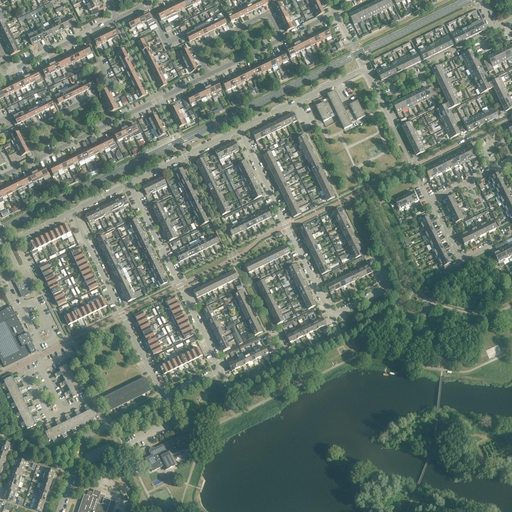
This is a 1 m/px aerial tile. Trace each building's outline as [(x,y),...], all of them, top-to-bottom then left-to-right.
[(187,8),(182,0),(180,0),(181,2),(178,3),(181,11),(187,8)] [(193,8),(192,6),(188,0),(184,0),(182,0),(187,8),(187,10),(193,8)] [(263,6),(259,0),(255,0),(255,1),(258,8),(263,6)] [(319,4),(317,0),(316,0),(309,4),(312,8),(319,4)] [(388,8),(383,0),(380,0),(378,1),(383,11),(388,8)] [(393,6),(390,0),(383,0),(388,8),(393,6)] [(99,7),(96,1),(87,6),(90,11),(91,11),(93,15),(99,12),(97,8),(99,7)] [(258,8),(255,1),(250,3),(254,11),(258,8)] [(383,11),(378,1),(373,4),(378,13),(383,11)] [(275,8),(277,11),(284,7),(282,2),(281,2),(278,4),(273,7),(273,8),(275,8)] [(181,11),(178,3),(174,5),(173,3),(172,4),(176,13),(181,11)] [(245,5),(244,3),(240,5),(241,7),(245,15),(249,13),(245,5)] [(254,11),(250,3),(245,5),(249,13),(254,11)] [(177,15),(176,13),(172,4),(170,5),(171,7),(168,8),(172,18),(177,15)] [(322,9),(319,4),(312,8),(314,13),(322,9)] [(378,13),(373,4),(369,6),(373,16),(378,13)] [(373,16),(369,6),(364,8),(368,18),(373,16)] [(245,15),(241,7),(236,10),(240,17),(245,15)] [(287,13),(284,7),(277,11),(279,15),(277,15),(278,17),(287,13)] [(172,18),(168,8),(164,10),(163,8),(162,9),(167,20),(172,18)] [(368,18),(364,8),(359,11),(364,20),(368,18)] [(167,20),(162,9),(160,10),(161,12),(157,13),(157,14),(156,15),(158,19),(160,19),(161,21),(163,20),(164,22),(167,20)] [(324,14),(322,9),(314,13),(316,17),(324,14)] [(240,17),(236,10),(232,12),(235,20),(240,17)] [(148,12),(145,14),(144,13),(142,13),(147,22),(152,20),(151,19),(153,18),(150,11),(148,12)] [(290,11),(287,13),(278,17),(278,19),(280,18),(282,21),(289,18),(292,16),(290,11)] [(364,20),(359,11),(354,13),(359,23),(364,20)] [(235,20),(232,12),(227,14),(231,22),(235,20)] [(147,22),(142,13),(141,14),(141,16),(138,17),(141,25),(147,22)] [(359,23),(354,13),(349,16),(354,25),(359,23)] [(71,15),(65,18),(70,27),(75,24),(74,21),(72,17),(71,15)] [(222,16),(218,19),(221,27),(226,24),(222,16)] [(141,25),(138,17),(134,19),(133,18),(132,18),(136,27),(141,25)] [(292,17),(290,18),(289,18),(282,21),(284,25),(282,26),(283,27),(292,23),(292,22),(294,21),(292,17)] [(70,27),(65,18),(60,20),(65,30),(70,27)] [(136,27),(132,18),(130,19),(131,21),(127,22),(128,24),(131,30),(136,27)] [(212,19),(208,21),(212,31),(217,29),(213,21),(212,19)] [(221,27),(218,19),(213,21),(217,29),(221,27)] [(65,30),(60,20),(55,23),(59,32),(65,30)] [(485,29),(481,20),(476,23),(480,33),(485,30),(485,29)] [(212,31),(208,21),(203,24),(208,33),(212,31)] [(295,22),(292,23),(283,27),(284,29),(285,28),(287,32),(297,27),(295,22)] [(59,32),(55,23),(49,26),(54,35),(59,32)] [(480,33),(476,23),(471,25),(476,35),(480,33)] [(9,30),(7,24),(0,27),(0,33),(0,34),(9,30)] [(208,33),(203,24),(198,26),(203,35),(208,33)] [(476,35),(471,25),(466,28),(471,37),(476,35)] [(54,35),(49,26),(44,28),(48,37),(54,35)] [(203,35),(198,26),(194,28),(195,30),(199,38),(203,35)] [(48,37),(44,28),(39,31),(43,40),(48,37)] [(471,37),(466,28),(461,30),(466,40),(471,37)] [(108,30),(112,39),(113,41),(118,39),(114,29),(110,31),(109,29),(108,30)] [(331,37),(327,29),(324,31),(323,29),(321,30),(326,39),(331,37)] [(12,35),(9,30),(0,34),(3,40),(12,35)] [(112,39),(108,30),(106,31),(107,32),(104,34),(107,42),(112,39)] [(199,38),(195,30),(190,32),(194,40),(199,38)] [(326,39),(321,30),(320,31),(321,32),(317,34),(321,42),(326,39)] [(466,40),(461,30),(456,32),(461,42),(466,40)] [(43,40),(39,31),(33,34),(38,43),(43,40)] [(194,40),(190,32),(186,35),(189,42),(194,40)] [(461,42),(456,32),(451,35),(456,45),(461,42)] [(38,43),(33,34),(28,36),(32,45),(38,43)] [(107,42),(104,34),(100,36),(99,34),(98,35),(102,44),(107,42)] [(321,42),(317,34),(313,36),(313,34),(311,35),(316,44),(321,42)] [(15,40),(12,35),(3,40),(5,45),(15,40)] [(102,44),(98,35),(96,36),(97,37),(93,39),(97,47),(102,44)] [(316,44),(311,35),(310,36),(310,37),(307,39),(311,47),(316,44)] [(452,45),(448,36),(443,39),(448,49),(453,46),(452,45)] [(137,42),(140,47),(147,43),(145,39),(137,42)] [(311,47),(307,39),(303,41),(302,39),(301,40),(305,49),(311,47)] [(448,49),(443,39),(438,41),(443,51),(448,49)] [(17,46),(15,40),(5,45),(8,50),(17,46)] [(305,49),(301,40),(299,41),(300,42),(297,44),(300,52),(305,49)] [(443,51),(438,41),(433,44),(438,53),(443,51)] [(150,48),(147,43),(140,47),(142,52),(150,48)] [(300,52),(297,44),(293,46),(292,44),(291,45),(295,54),(300,52)] [(438,53),(433,44),(429,46),(433,56),(438,53)] [(86,48),(83,50),(86,57),(92,54),(87,45),(86,46),(86,48)] [(295,54),(291,45),(289,46),(290,47),(286,49),(290,57),(295,54)] [(20,51),(17,46),(8,50),(11,56),(20,51)] [(433,56),(429,46),(424,48),(428,58),(433,56)] [(152,53),(150,48),(142,52),(144,56),(152,53)] [(428,58),(424,48),(419,51),(423,61),(428,58)] [(511,58),(507,48),(502,51),(507,60),(511,58)] [(116,53),(118,58),(126,54),(124,49),(116,53)] [(180,53),(182,58),(191,54),(191,52),(189,53),(187,49),(180,53)] [(81,60),(77,50),(75,51),(76,53),(72,55),(76,62),(81,60)] [(86,57),(83,50),(79,51),(78,50),(77,50),(81,60),(86,57)] [(470,50),(469,51),(461,55),(463,60),(473,55),(470,50)] [(507,60),(502,51),(497,53),(502,63),(507,60)] [(420,61),(416,52),(411,55),(415,64),(420,62),(420,61)] [(154,57),(152,53),(144,56),(146,61),(154,57)] [(285,53),(284,53),(280,55),(279,53),(278,54),(282,63),(288,61),(286,57),(287,56),(285,53)] [(502,63),(497,53),(493,55),(497,65),(502,63)] [(128,58),(126,54),(118,58),(120,62),(128,58)] [(192,55),(191,54),(182,58),(185,63),(192,60),(191,56),(192,55)] [(282,63),(278,54),(276,55),(277,57),(274,58),(277,66),(282,63)] [(71,65),(67,55),(65,56),(66,58),(62,60),(66,67),(71,65)] [(76,62),(72,55),(69,56),(68,55),(67,55),(71,65),(76,62)] [(415,64),(411,55),(406,57),(410,67),(415,64)] [(475,60),(473,55),(463,60),(466,65),(475,60)] [(497,65),(493,55),(488,58),(488,59),(492,67),(497,65)] [(156,62),(154,57),(146,61),(148,65),(156,62)] [(410,67),(406,57),(401,60),(406,69),(410,67)] [(131,63),(128,58),(120,62),(123,67),(131,63)] [(277,66),(274,58),(270,60),(269,58),(268,59),(272,68),(277,66)] [(272,68),(268,59),(266,60),(267,62),(263,63),(267,71),(272,68)] [(494,70),(492,67),(488,59),(483,62),(489,73),(494,70)] [(61,70),(56,60),(55,61),(56,63),(52,65),(56,72),(61,70)] [(66,67),(62,60),(59,61),(58,60),(56,60),(61,70),(66,67)] [(194,63),(192,60),(185,63),(187,69),(196,64),(196,63),(194,63)] [(406,69),(401,60),(396,62),(401,72),(406,69)] [(478,65),(475,60),(466,65),(468,70),(478,65)] [(158,66),(156,62),(148,65),(151,70),(158,66)] [(401,72),(396,62),(391,64),(396,74),(401,72)] [(133,68),(131,63),(123,67),(125,71),(133,68)] [(267,71),(263,63),(260,65),(259,63),(258,64),(262,73),(267,71)] [(197,66),(196,64),(187,69),(190,74),(197,70),(196,66),(197,66)] [(262,73),(258,64),(256,65),(257,67),(253,68),(257,76),(262,73)] [(396,74),(391,64),(386,67),(391,76),(396,74)] [(51,75),(46,65),(45,66),(45,68),(42,70),(45,77),(51,75)] [(56,72),(52,65),(48,66),(48,65),(46,65),(51,75),(56,72)] [(444,70),(441,65),(432,69),(434,75),(444,70)] [(480,70),(478,65),(468,70),(471,75),(480,70)] [(161,71),(158,66),(151,70),(153,75),(161,71)] [(391,76),(386,67),(382,69),(386,79),(391,76)] [(135,72),(133,68),(125,71),(127,76),(135,72)] [(257,76),(253,68),(250,70),(249,68),(247,69),(252,78),(257,76)] [(252,78),(247,69),(246,70),(247,72),(243,73),(247,81),(252,78)] [(386,79),(382,69),(376,72),(381,81),(386,79)] [(446,75),(444,70),(434,75),(436,79),(446,75)] [(482,75),(480,70),(471,75),(473,80),(482,75)] [(163,75),(161,71),(153,75),(155,79),(163,75)] [(43,81),(39,72),(37,72),(33,74),(33,72),(31,73),(36,82),(37,84),(43,81)] [(137,77),(135,72),(127,76),(129,81),(137,77)] [(36,82),(31,73),(30,74),(30,75),(27,77),(30,84),(36,82)] [(247,81),(243,73),(239,75),(239,73),(237,74),(241,83),(247,81)] [(241,83),(237,74),(235,75),(236,77),(233,78),(236,86),(241,83)] [(165,80),(163,75),(155,79),(157,84),(165,80)] [(448,80),(446,75),(436,79),(439,84),(448,80)] [(485,80),(482,75),(473,80),(475,84),(485,80)] [(30,84),(27,77),(23,79),(22,77),(21,78),(25,87),(30,84)] [(95,77),(87,81),(91,88),(96,86),(94,84),(97,82),(95,77)] [(118,83),(115,77),(110,80),(112,85),(118,83)] [(139,81),(137,77),(129,81),(132,85),(139,81)] [(25,87),(21,78),(19,79),(20,80),(17,82),(20,89),(25,87)] [(236,86),(233,78),(229,80),(228,79),(227,79),(231,88),(236,86)] [(500,78),(492,82),(489,83),(487,84),(487,85),(478,89),(480,94),(491,89),(493,88),(503,83),(500,78)] [(231,88),(227,79),(225,80),(226,82),(222,83),(226,91),(231,88)] [(168,85),(165,80),(157,84),(160,89),(168,85)] [(451,84),(448,80),(439,84),(441,89),(451,84)] [(487,85),(487,84),(485,80),(475,84),(478,89),(487,85)] [(91,88),(87,81),(82,83),(86,91),(91,88)] [(142,86),(139,81),(132,85),(134,90),(142,86)] [(20,89),(17,82),(13,84),(12,82),(11,83),(15,92),(20,89)] [(15,92),(11,83),(9,84),(10,85),(6,87),(10,94),(15,92)] [(86,91),(82,83),(78,85),(82,93),(86,91)] [(213,83),(212,84),(216,93),(222,90),(218,83),(214,85),(213,83)] [(505,88),(503,83),(493,88),(495,93),(505,88)] [(216,93),(212,84),(210,84),(211,86),(207,88),(211,95),(216,93)] [(453,89),(451,84),(441,89),(444,94),(453,89)] [(82,93),(78,85),(73,87),(77,95),(82,93)] [(144,90),(142,86),(134,90),(136,94),(144,90)] [(10,94),(6,87),(3,89),(2,87),(0,88),(5,97),(10,94)] [(77,95),(73,87),(69,90),(72,97),(77,95)] [(427,87),(422,90),(427,100),(431,97),(432,97),(428,89),(427,87)] [(438,98),(433,87),(428,89),(432,97),(431,97),(433,100),(438,98)] [(101,96),(102,98),(111,93),(108,88),(101,92),(102,96),(101,96)] [(211,95),(207,88),(204,90),(203,88),(202,89),(206,98),(211,95)] [(507,93),(505,88),(495,93),(498,97),(507,93)] [(206,98),(202,89),(200,89),(200,91),(197,93),(201,100),(206,98)] [(456,94),(453,89),(444,94),(446,99),(456,94)] [(72,97),(69,90),(64,92),(68,100),(72,97)] [(146,95),(144,90),(136,94),(139,99),(146,95)] [(427,100),(422,90),(417,92),(422,102),(427,100)] [(343,108),(335,91),(327,95),(330,101),(327,103),(324,104),(324,103),(316,107),(323,122),(331,118),(330,115),(333,114),(337,111),(339,114),(337,115),(340,121),(344,129),(352,126),(350,122),(353,121),(356,119),(357,121),(365,117),(357,101),(349,105),(351,109),(348,110),(345,111),(343,108)] [(68,100),(64,92),(60,94),(63,102),(68,100)] [(422,102),(417,92),(412,95),(417,104),(422,102)] [(113,99),(111,93),(102,98),(102,99),(104,99),(106,102),(113,99)] [(201,100),(197,93),(194,95),(193,93),(191,94),(196,103),(201,100)] [(510,98),(507,93),(498,97),(500,102),(510,98)] [(63,102),(60,94),(55,97),(59,104),(63,102)] [(196,103),(191,94),(190,95),(191,96),(187,98),(191,105),(196,103)] [(458,99),(456,94),(446,99),(448,103),(448,104),(458,99)] [(417,104),(412,95),(407,97),(412,107),(417,104)] [(412,107),(407,97),(402,99),(407,109),(412,107)] [(511,102),(510,98),(500,102),(503,107),(511,102)] [(50,99),(46,101),(49,109),(54,106),(50,99)] [(116,104),(113,99),(106,102),(107,106),(106,107),(107,108),(116,104)] [(407,109),(402,99),(398,102),(402,111),(407,109)] [(460,104),(458,99),(448,104),(448,103),(445,105),(435,110),(438,115),(447,110),(448,110),(460,104)] [(41,103),(40,101),(35,103),(36,106),(40,113),(45,111),(41,103)] [(49,109),(46,101),(41,103),(45,111),(49,109)] [(402,111),(398,102),(393,104),(397,114),(402,111)] [(511,108),(511,102),(503,107),(505,112),(511,108)] [(118,109),(116,104),(107,108),(107,110),(109,109),(111,113),(118,109)] [(40,113),(36,106),(32,108),(36,116),(40,113)] [(170,109),(172,114),(180,110),(178,106),(170,109)] [(36,116),(32,108),(27,110),(31,118),(36,116)] [(497,116),(493,108),(488,110),(493,120),(498,118),(497,116)] [(31,118),(27,110),(23,112),(26,120),(31,118)] [(182,115),(180,110),(172,114),(174,119),(182,115)] [(450,115),(447,110),(438,115),(440,120),(450,115)] [(493,120),(488,110),(483,113),(488,123),(493,120)] [(26,120),(23,112),(18,115),(22,122),(26,120)] [(297,121),(293,113),(293,114),(288,116),(292,124),(297,121)] [(488,123),(483,113),(478,115),(483,125),(488,123)] [(22,122),(18,115),(14,117),(13,116),(11,117),(13,122),(15,121),(17,125),(22,122)] [(184,119),(182,115),(174,119),(177,123),(184,119)] [(452,120),(450,115),(440,120),(442,125),(452,120)] [(483,125),(478,115),(473,118),(478,127),(483,125)] [(156,116),(149,120),(148,119),(146,120),(148,126),(149,125),(159,121),(156,116)] [(292,124),(288,116),(283,119),(287,126),(292,124)] [(478,127),(473,118),(468,120),(473,130),(478,127)] [(187,124),(184,119),(177,123),(179,128),(184,126),(186,124),(187,124)] [(287,126),(283,119),(278,121),(282,129),(287,126)] [(454,125),(452,120),(442,125),(445,129),(454,125)] [(473,130),(468,120),(463,123),(465,125),(467,131),(468,132),(473,130)] [(161,125),(159,121),(149,125),(151,130),(153,129),(161,125)] [(282,129),(278,121),(273,124),(277,131),(282,129)] [(414,127),(411,122),(401,126),(404,131),(414,127)] [(128,125),(133,134),(134,136),(139,134),(139,133),(142,132),(139,125),(136,127),(134,124),(131,126),(130,124),(128,125)] [(277,131),(273,124),(268,126),(271,134),(277,131)] [(133,134),(128,125),(127,125),(128,127),(124,129),(128,136),(133,134)] [(163,130),(161,125),(153,129),(155,134),(163,130)] [(457,130),(454,125),(445,129),(447,134),(457,130)] [(271,134),(268,126),(263,129),(266,136),(271,134)] [(416,132),(414,127),(404,131),(406,136),(416,132)] [(128,136),(124,129),(120,131),(120,129),(118,130),(123,139),(128,136)] [(266,136),(263,129),(257,131),(261,139),(266,136)] [(123,139),(118,130),(117,130),(117,132),(114,134),(117,141),(123,139)] [(166,135),(163,130),(155,134),(158,138),(159,138),(166,135)] [(459,135),(457,130),(447,134),(450,139),(459,135)] [(261,139),(257,131),(252,134),(256,142),(256,141),(261,139)] [(11,136),(14,141),(23,137),(22,135),(20,136),(19,132),(11,136)] [(418,136),(416,132),(406,136),(409,141),(418,136)] [(304,136),(297,139),(297,140),(299,145),(307,141),(305,136),(304,136)] [(421,141),(418,136),(409,141),(411,146),(421,141)] [(24,138),(23,137),(14,141),(16,146),(24,142),(22,139),(24,138)] [(107,138),(105,139),(110,148),(111,151),(117,148),(115,143),(114,143),(111,138),(107,140),(107,138)] [(110,148),(105,139),(104,140),(104,141),(101,143),(104,151),(110,148)] [(310,146),(307,141),(299,145),(302,150),(310,146)] [(423,146),(421,141),(411,146),(414,151),(423,146)] [(25,146),(24,142),(16,146),(19,151),(28,147),(27,145),(25,146)] [(235,142),(230,145),(234,153),(239,150),(235,142)] [(104,151),(101,143),(97,145),(96,143),(95,144),(99,153),(104,151)] [(99,153),(95,144),(93,145),(94,146),(91,148),(94,156),(99,153)] [(234,153),(230,145),(225,147),(229,155),(234,153)] [(312,151),(310,146),(302,150),(304,155),(312,151)] [(426,151),(423,146),(414,151),(416,156),(426,151)] [(29,148),(28,147),(19,151),(21,157),(29,153),(27,149),(29,148)] [(229,155),(225,147),(220,150),(224,158),(229,155)] [(96,158),(94,156),(91,148),(87,150),(86,148),(85,149),(89,158),(90,161),(96,158)] [(471,148),(466,150),(471,160),(476,158),(471,148)] [(89,158),(85,149),(83,150),(84,151),(80,153),(84,161),(89,158)] [(225,160),(224,158),(220,150),(215,152),(220,163),(225,160)] [(471,160),(466,150),(462,152),(467,162),(471,160)] [(315,156),(312,151),(304,155),(307,160),(315,156)] [(271,153),(271,152),(263,156),(266,161),(273,158),(271,153)] [(467,162),(462,152),(457,155),(462,165),(467,162)] [(84,161),(80,153),(77,155),(76,153),(74,154),(79,163),(84,161)] [(79,163),(74,154),(73,155),(74,156),(70,158),(74,166),(79,163)] [(462,165),(457,155),(453,157),(457,167),(462,165)] [(317,162),(315,156),(307,160),(309,165),(317,162)] [(457,167),(453,157),(448,159),(453,169),(457,167)] [(74,166),(70,158),(67,160),(66,158),(64,159),(69,168),(74,166)] [(196,162),(198,167),(206,163),(204,158),(196,162)] [(276,163),(273,158),(266,161),(268,166),(276,163)] [(69,168),(64,159),(63,160),(63,161),(60,163),(64,171),(69,168)] [(453,169),(448,159),(443,161),(448,171),(453,169)] [(448,171),(443,161),(439,164),(444,174),(448,171)] [(237,166),(239,171),(247,167),(245,162),(237,166)] [(320,167),(317,162),(309,165),(312,170),(320,167)] [(64,171),(60,163),(56,165),(55,163),(54,164),(58,173),(64,171)] [(209,168),(206,163),(198,167),(201,172),(209,168)] [(278,168),(276,163),(268,166),(271,172),(278,168)] [(58,173),(54,164),(52,165),(53,166),(49,168),(53,176),(58,173)] [(444,174),(439,164),(434,166),(439,176),(444,174)] [(439,176),(434,166),(430,168),(435,178),(439,176)] [(250,172),(247,167),(239,171),(241,176),(250,172)] [(322,172),(320,167),(312,170),(314,175),(322,172)] [(40,168),(39,169),(43,178),(48,175),(45,168),(41,170),(40,168)] [(211,173),(209,168),(201,172),(203,177),(211,173)] [(281,173),(278,168),(271,172),(273,177),(281,173)] [(435,178),(430,168),(425,171),(430,180),(435,178)] [(43,178),(39,169),(37,169),(38,171),(34,173),(38,180),(43,178)] [(174,173),(177,178),(185,174),(182,169),(174,173)] [(252,177),(250,172),(241,176),(244,181),(252,177)] [(325,177),(322,172),(314,175),(317,181),(325,177)] [(38,180),(34,173),(31,175),(30,173),(28,174),(33,183),(38,180)] [(214,178),(211,173),(203,177),(205,182),(214,178)] [(283,178),(281,173),(273,177),(276,182),(283,178)] [(488,178),(490,181),(487,182),(488,184),(491,183),(501,178),(498,173),(488,178)] [(33,183),(28,174),(27,174),(28,176),(24,178),(28,185),(33,183)] [(187,179),(185,174),(177,178),(179,183),(187,179)] [(254,182),(252,177),(244,181),(246,186),(254,182)] [(327,182),(325,177),(317,181),(319,186),(327,182)] [(28,185),(24,178),(20,180),(20,178),(18,179),(23,188),(28,185)] [(167,186),(163,178),(158,180),(162,188),(167,186)] [(216,182),(214,178),(205,182),(208,186),(216,182)] [(286,183),(283,178),(276,182),(278,187),(286,183)] [(503,183),(501,178),(491,183),(493,188),(503,183)] [(23,188),(18,179),(17,180),(17,181),(14,183),(17,190),(23,188)] [(190,183),(187,179),(179,183),(181,187),(190,183)] [(162,188),(158,180),(153,183),(157,191),(162,188)] [(218,187),(216,182),(208,186),(210,191),(218,187)] [(257,186),(254,182),(246,186),(249,190),(257,186)] [(330,187),(327,182),(319,186),(322,191),(330,187)] [(17,190),(14,183),(10,185),(9,183),(8,184),(12,193),(17,190)] [(157,191),(153,183),(148,185),(152,193),(157,191)] [(192,188),(190,183),(181,187),(184,192),(192,188)] [(288,188),(286,183),(278,187),(281,192),(288,188)] [(505,187),(503,183),(493,188),(495,192),(505,187)] [(12,193),(8,184),(6,185),(7,186),(4,188),(7,195),(12,193)] [(152,193),(148,185),(143,187),(147,196),(152,193)] [(259,191),(257,186),(249,190),(251,195),(259,191)] [(221,192),(218,187),(210,191),(212,196),(221,192)] [(332,192),(330,187),(322,191),(324,196),(332,192)] [(507,192),(505,187),(495,192),(497,197),(507,192)] [(194,193),(192,188),(184,192),(186,197),(194,193)] [(291,193),(288,188),(281,192),(283,197),(291,193)] [(262,196),(259,191),(251,195),(253,200),(262,196)] [(223,197),(221,192),(212,196),(215,201),(223,197)] [(335,197),(332,192),(324,196),(327,201),(335,198),(335,197)] [(413,192),(408,194),(413,204),(418,202),(413,192)] [(510,196),(507,192),(497,197),(500,201),(510,196)] [(197,198),(194,193),(186,197),(188,202),(197,198)] [(293,199),(291,193),(283,197),(286,202),(293,199)] [(413,204),(408,194),(404,197),(409,207),(413,204)] [(124,196),(119,199),(123,207),(129,205),(124,196)] [(445,204),(446,205),(455,201),(452,196),(442,201),(444,204),(445,204)] [(511,201),(510,196),(500,201),(502,206),(511,201)] [(225,202),(223,197),(215,201),(217,206),(225,202)] [(409,207),(404,197),(399,199),(404,209),(409,207)] [(199,203),(197,198),(188,202),(191,207),(199,203)] [(125,210),(123,207),(119,199),(115,201),(120,212),(125,210)] [(296,204),(293,199),(286,202),(288,207),(296,204)] [(404,209),(399,199),(394,201),(399,211),(404,209)] [(120,212),(115,201),(110,204),(114,212),(115,214),(120,212)] [(457,205),(455,201),(446,205),(447,206),(445,207),(447,210),(457,205)] [(511,206),(511,201),(502,206),(504,210),(511,206)] [(228,207),(225,202),(217,206),(220,211),(228,207)] [(163,208),(160,203),(152,207),(155,212),(163,208)] [(201,208),(199,203),(191,207),(193,212),(201,208)] [(114,212),(110,204),(105,206),(109,214),(114,212)] [(298,209),(296,204),(288,207),(291,213),(298,209)] [(459,210),(457,205),(447,210),(449,213),(450,213),(450,214),(459,210)] [(109,214),(105,206),(100,208),(104,217),(109,214)] [(230,212),(228,207),(220,211),(222,216),(230,212)] [(104,217),(100,208),(95,211),(99,219),(104,217)] [(165,213),(163,208),(155,212),(157,217),(165,213)] [(204,212),(201,208),(193,212),(196,216),(204,212)] [(340,209),(340,208),(332,212),(333,213),(335,218),(343,214),(340,209)] [(267,209),(262,212),(266,220),(271,217),(267,209)] [(301,214),(298,209),(291,213),(293,218),(301,214)] [(461,214),(459,210),(450,214),(451,215),(450,216),(452,219),(461,214)] [(99,219),(95,211),(90,213),(94,221),(99,219)] [(206,217),(204,212),(196,216),(198,221),(206,217)] [(266,220),(262,212),(257,214),(261,222),(266,220)] [(94,221),(90,213),(85,216),(86,216),(89,224),(94,221)] [(168,218),(165,213),(157,217),(160,222),(168,218)] [(261,222),(257,214),(253,216),(257,225),(261,222)] [(345,219),(343,214),(335,218),(338,223),(345,219)] [(464,219),(461,214),(452,219),(453,223),(454,222),(455,223),(464,219)] [(418,222),(420,227),(430,222),(430,221),(426,215),(421,217),(422,220),(418,222)] [(257,225),(253,216),(248,219),(252,227),(257,225)] [(209,222),(206,217),(198,221),(200,226),(209,222)] [(170,223),(168,218),(160,222),(162,227),(170,223)] [(252,227),(248,219),(243,221),(247,229),(252,227)] [(348,224),(345,219),(338,223),(340,228),(348,224)] [(139,225),(136,220),(128,224),(130,229),(139,225)] [(433,222),(432,220),(430,221),(430,222),(420,227),(422,231),(432,227),(431,223),(433,222)] [(492,220),(487,222),(492,232),(495,230),(495,229),(496,228),(492,220)] [(247,229),(243,221),(238,224),(242,232),(247,229)] [(492,232),(487,222),(483,224),(487,233),(488,232),(489,234),(492,232)] [(172,228),(170,223),(162,227),(164,232),(172,228)] [(242,232),(238,224),(233,226),(237,234),(242,232)] [(350,229),(348,224),(340,228),(343,233),(350,229)] [(487,233),(483,224),(478,227),(483,236),(486,235),(486,234),(487,233)] [(67,225),(62,227),(66,235),(71,233),(67,225)] [(141,230),(139,225),(130,229),(133,234),(141,230)] [(306,225),(299,229),(301,234),(309,230),(306,225)] [(237,234),(233,226),(228,228),(232,237),(237,234)] [(66,235),(62,227),(57,230),(61,238),(66,235)] [(435,231),(434,230),(432,227),(422,231),(425,236),(435,231)] [(483,236),(478,227),(474,229),(478,238),(479,237),(480,238),(483,236)] [(175,233),(172,228),(164,232),(167,237),(175,233)] [(353,234),(350,229),(343,233),(345,238),(353,234)] [(438,231),(437,229),(434,230),(435,231),(425,236),(422,237),(424,242),(427,241),(437,236),(435,232),(438,231)] [(478,238),(474,229),(469,231),(474,241),(477,239),(476,238),(478,238)] [(61,238),(57,230),(52,232),(56,240),(61,238)] [(143,235),(141,230),(133,234),(135,239),(143,235)] [(311,235),(309,230),(301,234),(304,239),(311,235)] [(474,241),(469,231),(464,233),(469,242),(470,241),(470,243),(474,241)] [(56,240),(52,232),(47,234),(51,242),(56,240)] [(177,238),(175,233),(167,237),(169,242),(177,238)] [(469,242),(464,233),(460,236),(464,246),(468,244),(467,243),(469,242)] [(51,242),(47,234),(43,237),(47,245),(51,242)] [(355,239),(353,234),(345,238),(348,243),(355,239)] [(107,240),(105,235),(97,239),(99,244),(107,240)] [(146,239),(143,235),(135,239),(138,243),(146,239)] [(215,235),(210,237),(214,245),(219,243),(215,235)] [(314,241),(311,235),(304,239),(306,244),(314,241)] [(439,240),(438,239),(437,236),(427,241),(429,245),(439,240)] [(47,245),(43,237),(38,239),(42,247),(47,245)] [(214,245),(210,237),(205,240),(209,248),(214,245)] [(442,240),(441,238),(438,239),(439,240),(429,245),(431,250),(441,245),(440,241),(442,240)] [(42,247),(38,239),(33,241),(37,249),(42,247)] [(148,244),(146,239),(138,243),(140,248),(148,244)] [(358,245),(355,239),(348,243),(350,248),(358,245)] [(110,245),(107,240),(99,244),(101,249),(110,245)] [(209,248),(205,240),(200,242),(204,250),(209,248)] [(38,252),(37,249),(33,241),(28,244),(31,250),(30,251),(32,255),(38,252)] [(316,246),(314,241),(306,244),(309,249),(316,246)] [(204,250),(200,242),(195,244),(199,253),(204,250)] [(150,249),(148,244),(140,248),(142,253),(150,249)] [(199,253),(195,244),(191,247),(195,255),(199,253)] [(112,250),(110,245),(101,249),(104,254),(112,250)] [(195,255),(191,247),(189,245),(185,247),(190,257),(195,255)] [(360,250),(358,245),(350,248),(353,253),(360,250)] [(443,249),(443,248),(441,245),(431,250),(434,254),(443,249)] [(290,253),(286,246),(281,248),(284,256),(290,253)] [(319,251),(316,246),(309,249),(311,255),(319,251)] [(190,257),(185,247),(180,249),(181,252),(185,260),(190,257)] [(447,249),(446,247),(443,248),(443,249),(434,254),(436,259),(446,254),(444,251),(447,249)] [(507,248),(506,247),(503,249),(508,259),(511,257),(511,256),(508,247),(507,248)] [(81,253),(79,248),(69,253),(71,258),(73,257),(81,253)] [(284,256),(281,248),(276,251),(279,258),(284,256)] [(153,254),(150,249),(142,253),(145,258),(153,254)] [(499,250),(498,249),(496,250),(497,252),(498,252),(503,262),(508,259),(503,249),(499,250)] [(114,255),(112,250),(104,254),(106,259),(114,255)] [(363,255),(360,250),(353,253),(355,258),(355,259),(363,255)] [(279,258),(276,251),(271,253),(274,261),(279,258)] [(321,256),(319,251),(311,255),(314,260),(321,256)] [(185,260),(181,252),(176,254),(180,262),(185,260)] [(498,252),(497,252),(491,255),(496,265),(503,262),(498,252)] [(83,258),(81,253),(73,257),(75,262),(83,258)] [(274,261),(271,253),(266,256),(269,263),(274,261)] [(155,259),(153,254),(145,258),(147,263),(155,259)] [(448,259),(447,258),(446,254),(436,259),(438,263),(448,259)] [(117,260),(114,255),(106,259),(109,264),(117,260)] [(269,263),(266,256),(260,258),(264,266),(269,263)] [(324,261),(321,256),(314,260),(316,265),(324,261)] [(451,258),(450,256),(447,258),(448,259),(438,263),(442,271),(445,270),(446,269),(452,266),(448,260),(451,258)] [(86,263),(83,258),(75,262),(78,267),(86,263)] [(264,266),(260,258),(255,261),(259,268),(264,266)] [(158,264),(155,259),(147,263),(149,268),(158,264)] [(119,264),(117,260),(109,264),(111,268),(119,264)] [(259,268),(255,261),(250,263),(254,271),(259,268)] [(326,266),(324,261),(316,265),(319,270),(326,266)] [(50,268),(47,263),(39,267),(42,272),(50,268)] [(88,267),(86,263),(78,267),(75,268),(77,273),(80,271),(88,267)] [(254,271),(250,263),(245,266),(248,273),(249,273),(254,271)] [(122,269),(119,264),(111,268),(113,273),(122,269)] [(160,268),(158,264),(149,268),(147,269),(150,274),(152,272),(160,268)] [(288,269),(291,274),(298,270),(295,265),(288,268),(288,269)] [(331,270),(329,265),(326,266),(319,270),(321,275),(331,270)] [(372,273),(368,265),(368,266),(363,268),(366,276),(371,273),(372,273)] [(91,272),(88,267),(80,271),(83,276),(91,272)] [(52,273),(50,268),(42,272),(44,277),(52,273)] [(162,273),(160,268),(152,272),(154,277),(162,273)] [(366,276),(363,268),(357,270),(361,278),(366,276)] [(124,274),(122,269),(113,273),(116,278),(124,274)] [(300,275),(298,270),(291,274),(293,279),(300,275)] [(361,278),(357,270),(352,273),(356,281),(361,278)] [(238,278),(234,271),(229,274),(233,281),(238,278),(238,279),(238,278)] [(93,277),(91,272),(83,276),(85,281),(93,277)] [(54,278),(52,273),(44,277),(46,282),(54,278)] [(165,278),(162,273),(154,277),(157,282),(165,278)] [(356,281),(352,273),(347,275),(351,283),(356,281)] [(126,279),(124,274),(116,278),(118,283),(126,279)] [(233,281),(229,274),(224,276),(228,283),(233,281)] [(303,280),(300,275),(293,279),(296,284),(303,280)] [(351,283),(347,275),(342,278),(346,286),(351,283)] [(228,283),(224,276),(219,279),(222,286),(228,283)] [(95,282),(93,277),(85,281),(87,286),(95,282)] [(15,282),(18,290),(19,292),(20,292),(25,290),(29,287),(25,278),(15,282)] [(57,283),(54,278),(46,282),(49,287),(57,283)] [(168,286),(165,278),(157,282),(159,287),(160,290),(168,286)] [(346,286),(342,278),(337,281),(341,288),(346,286)] [(129,284),(126,279),(118,283),(120,288),(129,284)] [(222,286),(219,279),(214,281),(217,288),(222,286)] [(256,284),(258,290),(266,286),(264,281),(264,280),(256,284)] [(305,286),(303,280),(296,284),(298,289),(305,286)] [(217,288),(214,281),(209,284),(212,291),(217,288)] [(341,288),(337,281),(332,283),(336,291),(341,288)] [(59,282),(57,283),(49,287),(51,292),(59,288),(61,287),(59,282)] [(98,287),(95,282),(87,286),(90,291),(98,287)] [(336,291),(332,283),(327,285),(326,286),(330,293),(331,293),(336,291)] [(131,289),(129,284),(120,288),(123,293),(131,289)] [(212,291),(209,284),(204,286),(207,294),(212,291)] [(207,294),(204,286),(198,289),(202,296),(207,294)] [(269,291),(266,286),(258,290),(261,295),(269,291)] [(308,291),(305,286),(298,289),(301,294),(308,291)] [(32,292),(29,287),(25,290),(20,292),(22,297),(23,297),(25,297),(25,296),(32,292)] [(61,293),(59,288),(51,292),(53,297),(61,293)] [(133,293),(131,289),(123,293),(125,297),(133,293)] [(202,296),(198,289),(193,291),(197,299),(202,296)] [(242,291),(232,296),(235,301),(245,296),(242,291)] [(271,296),(269,291),(261,295),(263,300),(271,296)] [(310,296),(308,291),(301,294),(303,299),(310,296)] [(64,297),(61,293),(53,297),(56,301),(64,297)] [(136,299),(133,293),(125,297),(128,303),(136,299)] [(102,296),(97,299),(102,309),(107,306),(102,296)] [(247,301),(245,296),(235,301),(237,306),(239,305),(247,301)] [(274,301),(271,296),(263,300),(266,305),(274,301)] [(313,301),(310,296),(303,299),(306,304),(313,301)] [(66,302),(64,297),(56,301),(58,306),(66,302)] [(166,301),(168,306),(176,302),(174,297),(166,301)] [(97,299),(97,298),(92,300),(93,303),(97,311),(102,309),(97,299)] [(250,306),(247,301),(239,305),(242,310),(250,306)] [(276,306),(274,301),(266,305),(268,310),(276,306)] [(315,306),(313,301),(306,304),(308,309),(308,310),(315,306)] [(179,307),(176,302),(168,306),(171,311),(179,307)] [(97,311),(93,303),(88,306),(92,314),(97,311)] [(92,314),(88,306),(84,308),(87,316),(92,314)] [(252,311),(250,306),(242,310),(244,315),(252,311)] [(279,311),(276,306),(268,310),(271,315),(279,311)] [(181,311),(179,307),(171,311),(173,315),(181,311)] [(203,310),(205,316),(212,312),(210,307),(203,310)] [(87,316),(84,308),(79,310),(83,318),(87,316)] [(0,312),(0,359),(4,368),(27,356),(31,354),(31,355),(32,354),(31,354),(35,352),(36,352),(36,351),(35,352),(33,348),(34,347),(33,347),(31,343),(32,343),(32,342),(31,342),(27,334),(26,334),(25,334),(23,330),(24,330),(23,330),(21,326),(21,325),(19,321),(17,317),(17,316),(16,317),(12,309),(7,312),(5,310),(0,312)] [(83,318),(79,310),(74,313),(78,321),(83,318)] [(183,316),(181,311),(173,315),(171,316),(173,321),(183,316)] [(255,317),(252,311),(244,315),(247,321),(255,317)] [(281,316),(279,311),(271,315),(273,320),(281,316)] [(134,316),(137,321),(145,317),(142,312),(134,316)] [(215,317),(212,312),(205,316),(208,321),(215,317)] [(78,321),(74,313),(69,315),(73,323),(78,321)] [(73,323),(69,315),(64,318),(68,326),(73,323)] [(186,321),(183,316),(173,321),(176,326),(178,325),(186,321)] [(284,321),(281,316),(273,320),(276,326),(284,322),(284,321)] [(147,322),(145,317),(137,321),(139,326),(147,322)] [(217,322),(215,317),(208,321),(210,326),(217,322)] [(257,322),(255,317),(247,321),(245,322),(247,327),(249,326),(257,322)] [(316,318),(311,321),(315,331),(321,328),(317,321),(316,318)] [(326,326),(322,318),(317,321),(321,328),(326,326)] [(188,326),(186,321),(178,325),(180,330),(188,326)] [(222,326),(220,321),(217,322),(210,326),(213,331),(220,327),(222,326)] [(315,331),(311,321),(306,323),(310,333),(315,331)] [(150,327),(147,322),(139,326),(142,331),(150,327)] [(260,327),(257,322),(249,326),(252,331),(260,327)] [(310,333),(306,323),(300,326),(302,329),(305,336),(310,333)] [(154,331),(152,326),(150,327),(142,331),(144,336),(152,332),(154,331)] [(191,331),(188,326),(180,330),(178,331),(180,336),(191,331)] [(222,333),(220,327),(213,331),(215,336),(222,333)] [(262,332),(260,327),(252,331),(254,336),(262,332)] [(305,336),(302,329),(297,331),(300,338),(305,336)] [(193,336),(191,331),(180,336),(183,341),(193,336)] [(290,331),(285,334),(290,343),(295,341),(292,334),(290,331)] [(300,338),(297,331),(292,334),(295,341),(300,338)] [(154,337),(152,332),(144,336),(146,340),(154,337)] [(225,338),(222,333),(215,336),(218,341),(225,338)] [(157,341),(154,337),(146,340),(149,345),(157,341)] [(227,343),(225,338),(218,341),(220,346),(227,343)] [(159,346),(157,341),(149,345),(151,350),(159,346)] [(230,348),(227,343),(220,346),(223,352),(230,348)] [(162,351),(159,346),(151,350),(154,355),(162,351)] [(268,354),(265,347),(259,349),(263,357),(268,354)] [(199,348),(194,350),(198,358),(203,356),(199,348)] [(263,357),(259,349),(254,352),(258,359),(263,357)] [(198,358),(194,350),(189,353),(193,361),(198,358)] [(253,350),(248,352),(252,362),(258,359),(254,352),(253,350)] [(252,362),(248,352),(243,355),(244,357),(247,364),(252,362)] [(193,361),(189,353),(184,355),(188,363),(193,361)] [(188,363),(184,355),(179,357),(183,365),(188,363)] [(183,365),(179,357),(174,360),(178,368),(183,365)] [(247,364),(244,357),(239,359),(242,367),(247,364)] [(242,367),(239,359),(234,362),(237,369),(242,367)] [(178,368),(174,360),(169,362),(173,370),(178,368)] [(173,370),(169,362),(165,365),(168,373),(173,370)] [(237,369),(234,362),(228,365),(232,372),(237,369)] [(69,368),(68,364),(59,369),(60,372),(58,373),(60,376),(62,375),(63,378),(72,374),(71,371),(74,369),(73,368),(73,366),(69,368)] [(168,373),(165,365),(160,367),(163,375),(168,373)] [(74,377),(72,374),(63,378),(65,382),(63,383),(64,386),(67,385),(68,388),(77,384),(76,381),(79,379),(77,376),(74,377)] [(14,380),(12,376),(3,381),(5,384),(1,386),(3,389),(6,387),(8,391),(17,386),(15,383),(18,382),(16,379),(14,380)] [(145,378),(102,399),(108,412),(152,391),(145,378)] [(79,387),(77,384),(68,388),(70,391),(68,392),(69,396),(71,395),(73,398),(82,394),(80,390),(84,389),(82,385),(79,387)] [(19,389),(17,386),(8,391),(9,394),(6,395),(8,399),(11,397),(13,400),(22,396),(20,393),(22,392),(21,388),(19,389)] [(23,399),(22,396),(13,400),(14,403),(11,405),(13,408),(16,407),(17,410),(26,406),(25,402),(27,401),(25,398),(23,399)] [(28,409),(26,406),(17,410),(19,413),(16,415),(17,418),(21,417),(22,420),(31,415),(30,412),(32,411),(30,408),(28,409)] [(90,410),(89,408),(86,410),(87,412),(84,413),(88,422),(91,421),(93,424),(96,422),(95,419),(98,417),(93,408),(90,410)] [(80,415),(79,413),(76,414),(77,417),(74,418),(78,427),(81,426),(83,429),(86,427),(85,424),(88,422),(84,413),(80,415)] [(33,418),(31,415),(22,420),(24,423),(20,424),(22,428),(25,426),(27,430),(36,425),(34,422),(37,421),(35,417),(33,418)] [(71,420),(70,417),(66,419),(67,421),(64,423),(69,432),(72,430),(73,434),(77,432),(75,429),(78,427),(74,418),(71,420)] [(61,424),(60,422),(57,424),(58,426),(54,428),(59,437),(62,435),(64,438),(67,437),(65,433),(69,432),(64,423),(61,424)] [(51,429),(50,427),(47,429),(48,431),(45,432),(49,441),(52,440),(54,443),(57,441),(56,438),(59,437),(54,428),(51,429)] [(184,434),(170,441),(155,449),(150,447),(149,452),(151,456),(145,459),(146,460),(149,466),(150,469),(152,472),(163,466),(165,471),(177,465),(173,456),(185,450),(190,448),(188,444),(186,440),(184,434)] [(11,444),(2,441),(0,446),(9,449),(11,444)] [(9,449),(0,446),(0,447),(0,451),(8,455),(9,449)] [(27,462),(18,458),(16,464),(25,467),(27,462)] [(25,467),(16,464),(14,469),(23,472),(25,467)] [(55,471),(46,468),(45,474),(54,477),(55,471)] [(23,472),(14,469),(12,474),(21,477),(23,472)] [(21,477),(12,474),(11,479),(20,482),(21,477)] [(54,477),(45,474),(43,479),(52,482),(54,477)] [(20,482),(11,479),(9,484),(18,487),(20,482)] [(52,482),(43,479),(41,484),(50,487),(52,482)] [(18,487),(9,484),(7,489),(16,492),(18,487)] [(50,487),(41,484),(39,489),(48,492),(50,487)] [(16,492),(7,489),(5,494),(14,497),(16,492)] [(48,492),(39,489),(38,494),(47,497),(48,492)] [(101,492),(94,490),(93,493),(90,492),(88,493),(87,496),(84,495),(78,511),(112,511),(116,502),(104,498),(105,496),(100,495),(101,492)] [(14,497),(5,494),(3,500),(13,503),(14,497)] [(47,497),(38,494),(36,499),(45,502),(47,497)] [(45,502),(36,499),(34,504),(43,507),(45,502)]
